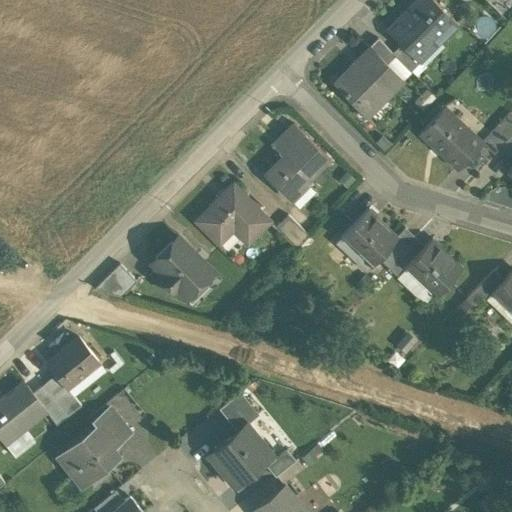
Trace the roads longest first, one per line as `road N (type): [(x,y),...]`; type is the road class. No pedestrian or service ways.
road 1 (residential): [(282,76),(67,294)]
road 2 (residential): [(511,226),(399,194),(282,76)]
